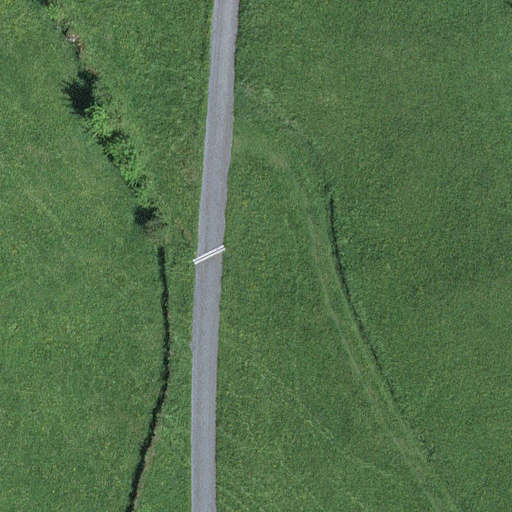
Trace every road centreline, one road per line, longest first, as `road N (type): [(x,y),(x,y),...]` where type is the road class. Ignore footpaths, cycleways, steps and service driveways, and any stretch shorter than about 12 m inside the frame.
road 1 (track): [(230,0),(203,384),(208,511)]
road 2 (track): [(219,87),(305,163),(366,355),(445,511)]
